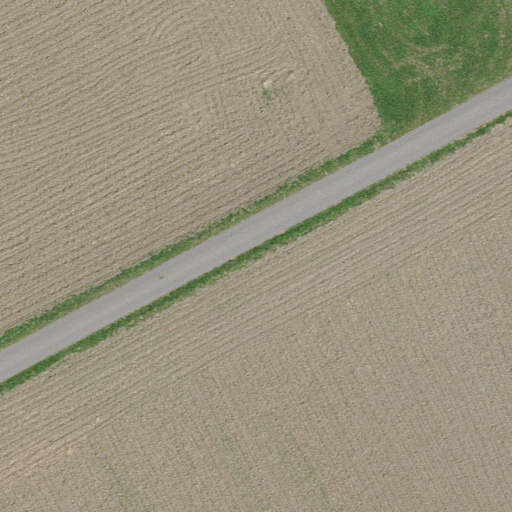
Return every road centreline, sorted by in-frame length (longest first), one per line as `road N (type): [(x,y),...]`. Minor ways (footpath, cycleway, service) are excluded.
road 1 (track): [(400,153),(0,366)]
road 2 (residential): [(511,93),(400,153)]
